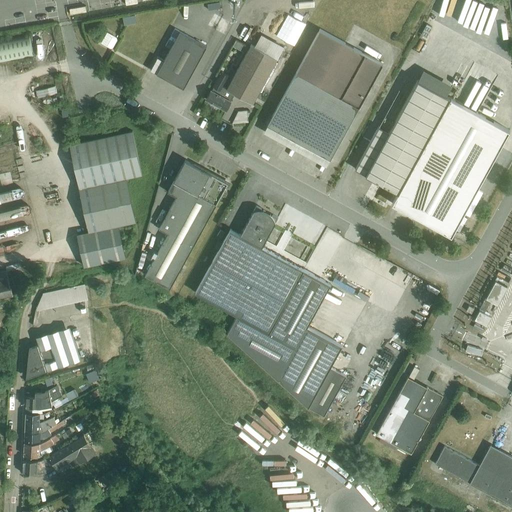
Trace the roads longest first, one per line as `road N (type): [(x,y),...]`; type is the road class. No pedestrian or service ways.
road 1 (unknown): [(310,230),(409,59),(424,55),(469,79),(475,101),(393,237)]
road 2 (unclassified): [(464,276),(76,63)]
road 3 (unknown): [(154,183),(179,120),(232,30),(261,13),(283,21)]
road 4 (residential): [(13,511),(24,317),(36,291)]
road 5 (unclassified): [(464,276),(427,343),(499,385)]
road 6 (unknown): [(359,218),(347,239),(350,255),(387,295),(362,347)]
